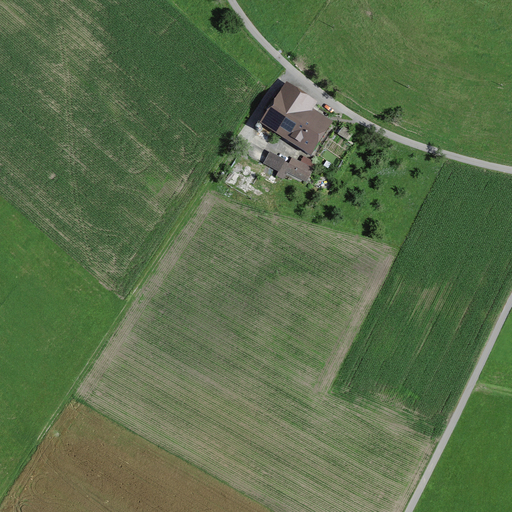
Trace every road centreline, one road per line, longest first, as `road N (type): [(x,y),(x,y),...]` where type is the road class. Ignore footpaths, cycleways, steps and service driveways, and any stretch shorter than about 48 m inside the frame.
road 1 (unclassified): [(511,170),(416,145),(338,106),(269,48),(231,0)]
road 2 (unclassified): [(407,511),(511,300)]
